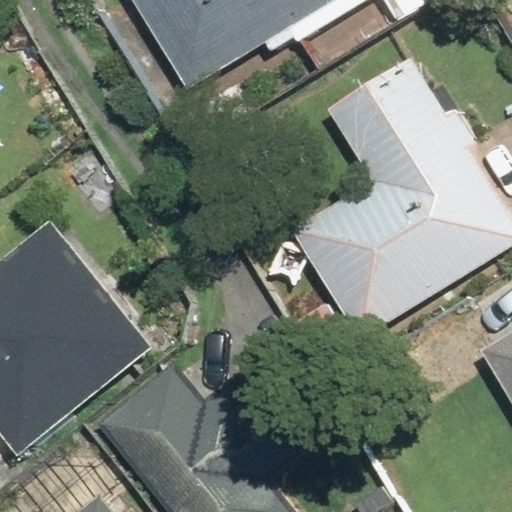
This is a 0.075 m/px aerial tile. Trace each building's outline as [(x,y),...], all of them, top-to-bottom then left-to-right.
[(149,0),(200,88),(280,42),(287,56),(384,0),(397,0),(412,25),(456,0),(149,0)] [(511,195),(429,62),(347,113),(390,183),(309,233),(374,339),(511,253),(511,195)] [(0,407),(40,456),(175,348),(71,219),(12,267),(0,251),(0,407)] [(511,273),(475,295),(496,330),(511,320),(511,273)] [(511,346),(501,353),(511,370),(511,346)] [(300,511),(190,365),(116,421),(184,511),(300,511)] [(126,511),(97,474),(46,511),(126,511)]
